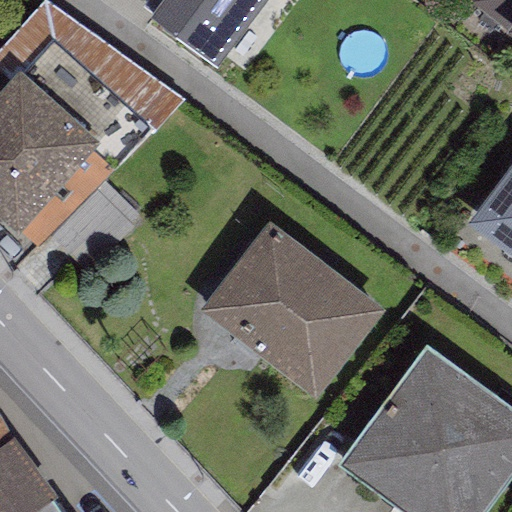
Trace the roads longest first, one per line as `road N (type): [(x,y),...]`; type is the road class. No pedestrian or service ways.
road 1 (tertiary): [(116,449),(0,324)]
road 2 (residential): [(116,449),(212,346)]
